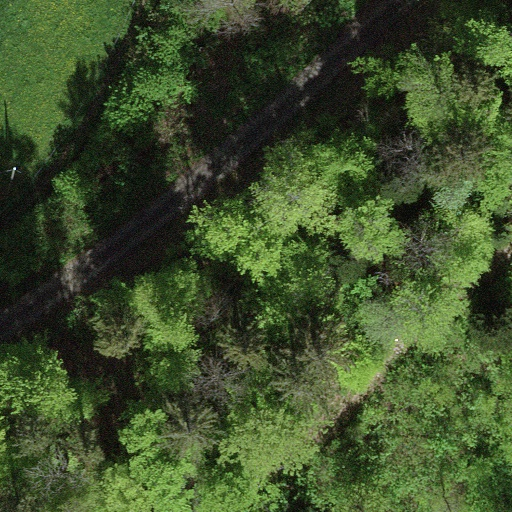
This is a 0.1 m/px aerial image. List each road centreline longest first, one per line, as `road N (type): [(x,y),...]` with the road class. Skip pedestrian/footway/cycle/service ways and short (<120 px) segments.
road 1 (track): [(0,323),(80,274),(400,0)]
road 2 (track): [(0,229),(48,191),(149,0)]
